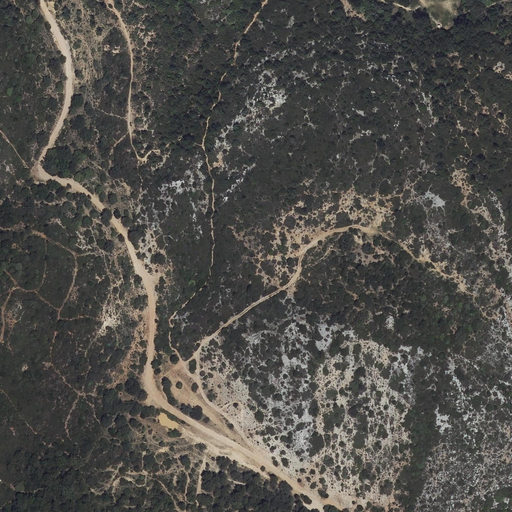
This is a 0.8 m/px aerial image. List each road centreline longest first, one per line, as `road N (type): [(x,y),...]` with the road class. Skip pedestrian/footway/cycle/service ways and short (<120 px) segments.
road 1 (track): [(313,497),(151,392),(150,293),(125,234),(83,189),(42,169),(69,84),(60,38),(40,0)]
road 2 (track): [(146,381),(183,364),(287,285),(302,251),(324,234),(360,227),(425,260)]
road 3 (track): [(196,353),(205,398),(281,475)]
